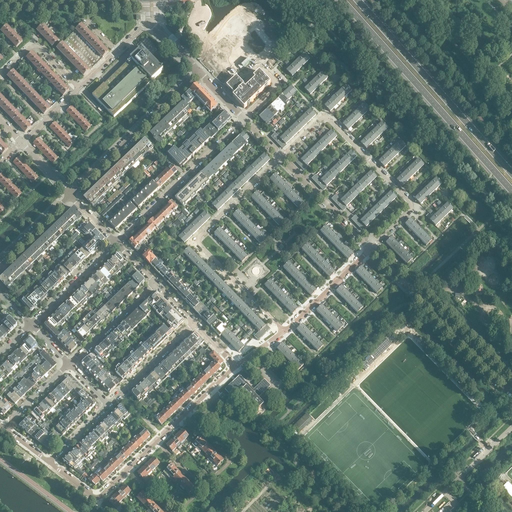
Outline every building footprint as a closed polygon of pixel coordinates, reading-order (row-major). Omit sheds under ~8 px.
[(209,54),(204,59),(228,85),(235,78),(235,77),(235,76),(232,72),(231,73),(219,61),(220,59),(216,56),(236,37),(235,35),(249,22),(263,38),(252,48),(265,63),(288,41),(274,26),(270,29),(252,10),(248,14),(245,10),(218,35),(220,37),(206,50),(209,54)] [(81,36),(87,30),(85,28),(84,27),(83,26),(82,24),(76,30),(81,36)] [(42,36),(48,30),(43,25),(40,28),(37,31),(38,32),(39,33),(42,36)] [(6,36),(12,31),(7,26),(4,28),(1,31),(3,34),(4,35),(6,36)] [(47,41),(53,35),(48,30),(42,36),(44,38),(45,39),(45,40),(47,41)] [(92,47),(86,41),(81,36),(76,30),(67,39),(63,43),(68,48),(73,54),(79,60),(84,65),(89,71),(96,64),(100,60),(102,58),(97,53),(92,47)] [(86,41),(92,36),(91,34),(90,33),(87,30),(81,36),(86,41)] [(11,42),(17,36),(12,31),(6,36),(7,38),(9,41),(11,42)] [(52,47),(58,41),(53,35),(47,41),(48,42),(49,43),(49,44),(52,47)] [(21,43),(22,42),(17,36),(11,42),(12,43),(14,45),(16,48),(21,43)] [(92,47),(98,41),(95,38),(94,38),(94,37),(92,36),(86,41),(92,47)] [(97,53),(103,47),(102,45),(101,44),(100,44),(98,41),(92,47),(97,53)] [(62,54),(68,48),(63,43),(57,49),(58,50),(59,51),(60,52),(62,54)] [(102,58),(108,52),(106,49),(105,49),(104,48),(103,47),(97,53),(102,58)] [(67,60),(73,54),(68,48),(62,54),(64,57),(65,58),(66,59),(67,60)] [(119,113),(158,75),(163,70),(157,64),(154,61),(152,59),(151,58),(146,53),(142,48),(139,50),(137,52),(133,57),(125,64),(109,79),(108,81),(106,82),(105,83),(104,84),(92,96),(94,97),(101,105),(103,107),(105,108),(114,118),(119,113)] [(31,63),(37,57),(35,55),(34,54),(32,52),(26,58),(31,63)] [(73,65),(79,60),(73,54),(67,60),(69,62),(70,63),(73,65)] [(310,59),(307,56),(306,56),(304,54),(300,58),(305,64),(310,59)] [(36,69),(43,63),(41,61),(40,61),(39,59),(37,57),(31,63),(36,69)] [(305,64),(300,58),(295,62),(301,68),(305,64)] [(78,71),(84,65),(79,60),(73,65),(75,68),(76,69),(77,70),(78,71)] [(301,68),(295,62),(291,67),(296,72),(301,68)] [(42,74),(48,68),(47,67),(46,66),(44,64),(43,63),(36,69),(42,74)] [(83,76),(89,71),(84,65),(78,71),(79,72),(80,73),(81,74),(83,76)] [(296,72),(291,67),(286,71),(289,73),(288,73),(289,73),(289,74),(292,77),(296,72)] [(47,79),(53,74),(52,72),(51,71),(50,70),(49,69),(48,68),(42,74),(47,79)] [(12,81),(18,75),(13,71),(7,76),(8,78),(9,79),(12,81)] [(244,109),(270,83),(259,72),(253,78),(255,79),(246,88),(237,78),(237,77),(237,76),(236,76),(235,76),(235,77),(235,78),(228,85),(226,86),(227,87),(227,88),(226,89),(227,91),(230,94),(231,94),(233,97),(234,98),(236,100),(244,109)] [(328,78),(325,75),(324,74),(322,72),(318,77),(323,82),(328,78)] [(52,85),(58,79),(57,78),(56,77),(55,75),(54,75),(53,74),(47,79),(52,85)] [(17,87),(23,81),(18,75),(12,81),(14,84),(16,86),(17,87)] [(323,82),(318,77),(313,81),(319,86),(323,82)] [(58,90),(64,85),(62,83),(62,82),(60,81),(60,80),(58,79),(52,85),(58,90)] [(23,92),(29,87),(23,81),(17,87),(18,88),(20,90),(23,92)] [(319,86),(313,81),(309,85),(315,91),(319,86)] [(216,103),(198,84),(197,84),(197,85),(197,84),(185,95),(182,99),(181,99),(182,100),(187,106),(196,97),(211,113),(211,112),(216,107),(217,106),(215,104),(215,103),(216,103)] [(63,96),(69,90),(68,89),(66,87),(65,86),(64,85),(58,90),(63,96)] [(315,91),(309,85),(305,89),(307,92),(306,92),(307,92),(310,95),(315,91)] [(352,91),(349,88),(348,87),(346,85),(342,89),(348,94),(352,91)] [(297,92),(295,90),(294,89),(291,86),(287,91),(292,97),(297,92)] [(28,98),(34,92),(29,87),(23,92),(25,95),(26,96),(28,98)] [(236,100),(234,98),(233,97),(231,94),(230,94),(227,91),(226,89),(227,88),(227,87),(225,89),(235,100),(236,100)] [(348,94),(342,89),(339,92),(344,98),(348,94)] [(292,97),(287,91),(282,95),(288,101),(292,97)] [(33,103),(39,97),(34,92),(28,98),(29,99),(30,101),(33,103)] [(344,98),(339,92),(335,96),(341,101),(344,98)] [(283,108),(289,102),(288,101),(282,95),(274,103),(283,111),(284,110),(283,108)] [(341,101),(335,96),(332,99),(337,105),(341,101)] [(38,109),(45,103),(39,97),(33,103),(36,106),(37,107),(38,109)] [(4,111),(10,105),(4,99),(0,103),(0,107),(1,108),(4,111)] [(337,105),(332,99),(328,103),(334,108),(337,105)] [(187,112),(190,108),(187,106),(182,100),(181,100),(180,100),(179,101),(179,102),(181,105),(180,106),(179,106),(179,107),(178,107),(177,108),(178,108),(177,109),(176,109),(174,111),(174,112),(181,119),(187,113),(187,112)] [(44,114),(50,109),(45,103),(38,109),(40,110),(41,112),(44,114)] [(283,111),(274,103),(267,110),(274,117),(280,111),(281,113),(283,111)] [(334,108),(328,103),(324,106),(327,108),(326,108),(327,109),(330,112),(334,108)] [(370,109),(367,107),(367,106),(366,106),(364,104),(360,107),(366,113),(370,109)] [(9,116),(15,110),(10,105),(4,111),(6,113),(7,115),(9,116)] [(70,115),(75,110),(72,106),(66,112),(67,113),(70,115)] [(366,113),(360,107),(357,111),(362,116),(366,113)] [(316,115),(311,109),(310,109),(306,114),(312,119),(316,115)] [(14,122),(20,116),(15,110),(9,116),(10,117),(11,119),(14,122)] [(73,119),(78,113),(75,110),(70,115),(70,116),(73,119)] [(274,117),(267,110),(259,118),(267,126),(269,124),(271,122),(270,121),(274,117)] [(231,119),(224,111),(219,115),(227,123),(231,119)] [(362,116),(357,111),(353,114),(359,120),(362,116)] [(171,129),(181,119),(174,112),(173,112),(171,114),(170,116),(170,115),(169,116),(168,117),(167,117),(168,118),(166,119),(164,121),(171,129)] [(76,122),(82,117),(78,113),(73,119),(76,122)] [(312,119),(306,114),(302,118),(307,124),(312,119)] [(359,120),(353,114),(350,118),(355,123),(359,120)] [(227,123),(219,115),(215,120),(223,127),(227,123)] [(19,127),(26,121),(20,116),(14,122),(17,124),(18,126),(19,127)] [(79,125),(85,120),(82,117),(76,122),(77,123),(79,125)] [(307,124),(302,118),(297,122),(303,128),(307,124)] [(355,123),(350,118),(346,121),(352,127),(355,123)] [(82,128),(88,123),(85,120),(79,125),(80,126),(82,128)] [(223,127),(215,120),(211,124),(218,132),(223,127)] [(25,133),(31,127),(26,121),(19,127),(21,129),(25,133)] [(161,138),(171,129),(164,121),(164,122),(163,122),(161,123),(161,124),(160,125),(159,125),(158,126),(158,127),(157,127),(158,128),(156,129),(154,130),(154,131),(161,139),(161,138)] [(352,127),(346,121),(342,125),(345,127),(344,127),(345,128),(348,130),(352,127)] [(53,131),(59,126),(55,122),(50,128),(50,129),(53,131)] [(303,128),(297,122),(293,126),(299,132),(303,128)] [(388,128),(385,125),(384,124),(382,122),(379,126),(384,132),(388,128)] [(91,127),(91,126),(88,123),(82,128),(83,129),(86,132),(91,127)] [(218,132),(211,124),(206,128),(214,136),(218,132)] [(56,134),(62,129),(59,126),(53,131),(54,132),(56,134)] [(299,132),(293,126),(289,131),(294,136),(299,132)] [(384,132),(379,126),(375,129),(380,135),(384,132)] [(214,136),(206,128),(202,132),(210,140),(214,136)] [(59,138),(65,133),(62,129),(56,134),(57,135),(59,138)] [(380,135),(375,129),(371,133),(377,138),(380,135)] [(202,147),(204,145),(205,145),(205,144),(207,142),(208,142),(209,140),(210,140),(202,132),(201,130),(188,143),(187,142),(183,146),(183,147),(178,152),(173,147),(167,153),(169,155),(181,167),(181,168),(181,167),(184,164),(185,164),(185,163),(189,160),(189,159),(192,157),(192,156),(193,157),(194,156),(195,154),(196,153),(197,152),(198,151),(199,150),(201,148),(202,147)] [(161,139),(154,131),(154,132),(153,132),(151,133),(151,134),(154,137),(154,138),(153,138),(154,138),(158,142),(161,144),(164,142),(161,138),(161,139)] [(294,136),(289,131),(284,135),(290,140),(294,136)] [(337,136),(334,134),(334,133),(331,131),(327,135),(333,141),(337,136)] [(63,141),(68,136),(65,133),(59,138),(60,138),(63,141)] [(249,138),(247,136),(246,135),(243,133),(240,136),(245,142),(249,138)] [(377,138),(371,133),(368,136),(373,142),(377,138)] [(285,145),(280,139),(275,134),(272,137),(283,149),(286,145),(285,145)] [(290,140),(284,135),(280,139),(285,145),(286,145),(290,140)] [(333,141),(327,135),(323,139),(328,145),(333,141)] [(66,144),(71,139),(68,136),(63,141),(63,142),(66,144)] [(248,145),(245,142),(240,136),(232,144),(232,143),(232,144),(239,151),(245,145),(246,146),(248,145)] [(373,142),(368,136),(364,140),(370,145),(373,142)] [(36,147),(42,142),(39,138),(33,144),(34,144),(36,147)] [(74,143),(74,142),(71,139),(66,144),(66,145),(69,148),(74,143)] [(328,145),(323,139),(318,144),(324,149),(328,145)] [(151,150),(153,147),(151,145),(149,143),(148,143),(145,140),(144,140),(142,142),(142,143),(141,143),(140,144),(139,145),(138,147),(137,147),(136,148),(136,149),(135,149),(142,156),(150,149),(151,150)] [(370,145),(364,140),(361,143),(363,145),(363,146),(366,149),(370,145)] [(406,147),(403,144),(402,143),(400,141),(397,144),(402,150),(406,147)] [(40,150),(45,145),(42,142),(36,147),(37,148),(40,150)] [(0,152),(2,155),(8,149),(7,147),(4,145),(4,144),(3,143),(0,145),(0,152)] [(233,157),(239,151),(232,144),(224,151),(232,159),(234,158),(233,157)] [(324,149),(318,144),(314,148),(320,153),(324,149)] [(402,150),(397,144),(393,148),(398,154),(402,150)] [(43,154),(48,149),(45,145),(40,150),(40,151),(43,154)] [(320,153),(314,148),(310,152),(315,158),(320,153)] [(398,154),(393,148),(389,151),(395,157),(398,154)] [(46,157),(52,152),(48,149),(43,154),(44,154),(46,157)] [(132,166),(142,156),(135,149),(135,150),(134,149),(133,151),(133,152),(131,153),(130,154),(129,154),(129,155),(128,156),(127,156),(125,158),(126,159),(125,159),(132,166)] [(232,159),(224,151),(217,158),(224,166),(230,160),(231,161),(232,159)] [(357,157),(354,154),(353,153),(351,151),(347,155),(352,161),(357,157)] [(395,157),(389,151),(386,155),(391,160),(395,157)] [(49,160),(55,155),(52,152),(46,157),(47,158),(49,160)] [(315,158),(310,152),(305,156),(311,162),(315,158)] [(270,160),(267,157),(267,156),(264,154),(260,159),(265,164),(270,160)] [(52,164),(58,159),(58,158),(57,158),(55,155),(49,160),(50,161),(52,164)] [(306,166),(301,161),(296,155),(292,159),(304,170),(307,167),(306,166)] [(352,161),(347,155),(342,160),(348,165),(352,161)] [(391,160),(386,155),(382,158),(388,164),(391,160)] [(311,162),(305,156),(301,161),(306,166),(311,162)] [(17,166),(22,161),(19,157),(13,163),(14,164),(17,166)] [(217,171),(224,166),(217,158),(209,166),(217,174),(219,173),(217,171)] [(388,164),(382,158),(379,162),(381,164),(381,165),(384,168),(388,164)] [(122,176),(132,166),(125,159),(124,159),(123,161),(121,163),(121,162),(121,163),(120,163),(119,164),(119,165),(118,166),(117,166),(115,168),(122,176)] [(265,164),(260,159),(256,163),(261,168),(265,164)] [(424,165),(421,162),(420,161),(420,162),(418,159),(415,163),(420,169),(424,165)] [(348,165),(342,160),(338,164),(344,170),(348,165)] [(20,170),(25,164),(22,161),(17,166),(17,167),(20,170)] [(177,171),(169,163),(166,166),(168,168),(174,175),(177,171)] [(261,168),(256,163),(251,167),(257,173),(261,168)] [(420,169),(415,163),(411,166),(417,172),(420,169)] [(23,173),(28,168),(25,164),(20,170),(23,173)] [(344,170),(338,164),(334,168),(339,174),(344,170)] [(217,174),(209,166),(201,173),(208,180),(214,174),(216,176),(217,174)] [(417,172),(411,166),(407,170),(413,176),(417,172)] [(257,173),(251,167),(247,171),(252,177),(257,173)] [(26,176),(32,171),(28,168),(23,173),(24,174),(26,176)] [(112,186),(122,176),(115,168),(115,169),(114,169),(112,170),(113,171),(111,172),(110,172),(110,173),(109,174),(109,175),(108,176),(107,176),(105,177),(105,178),(112,186)] [(174,175),(168,168),(164,172),(170,178),(174,175)] [(339,174),(334,168),(329,172),(335,178),(339,174)] [(413,176),(407,170),(404,173),(409,179),(413,176)] [(29,180),(35,174),(32,171),(26,176),(27,177),(29,180)] [(252,177),(247,171),(243,176),(248,181),(252,177)] [(377,177),(375,175),(374,174),(373,173),(371,171),(367,176),(372,181),(377,177)] [(170,178),(164,172),(161,175),(167,181),(170,178)] [(335,178),(329,172),(325,177),(331,182),(335,178)] [(196,178),(190,183),(198,192),(209,181),(208,180),(201,173),(198,176),(197,175),(195,177),(196,178)] [(409,179),(404,173),(400,177),(406,183),(409,179)] [(32,183),(38,178),(35,174),(29,180),(30,180),(32,183)] [(273,183),(279,178),(275,174),(273,176),(272,177),(273,177),(270,179),(273,183)] [(167,181),(161,175),(157,179),(163,185),(167,181)] [(248,181),(243,176),(238,180),(244,185),(248,181)] [(326,187),(321,181),(315,176),(312,179),(323,190),(327,187),(326,187)] [(372,181),(367,176),(362,180),(368,186),(372,181)] [(3,186),(9,180),(6,177),(0,182),(1,183),(3,186)] [(331,182),(325,177),(321,181),(326,187),(331,182)] [(406,183),(400,177),(397,180),(399,183),(402,186),(406,183)] [(102,195),(112,186),(105,178),(105,179),(104,179),(102,180),(102,181),(101,182),(100,182),(100,183),(99,184),(98,184),(99,184),(98,186),(97,186),(95,187),(95,188),(102,195)] [(277,187),(282,181),(279,178),(273,183),(277,187)] [(442,184),(439,181),(439,180),(438,180),(436,178),(433,182),(438,187),(442,184)] [(163,185),(157,179),(153,182),(159,188),(163,185)] [(6,189),(12,184),(9,180),(3,186),(4,186),(6,189)] [(159,188),(153,182),(151,180),(147,184),(155,192),(159,188)] [(244,185),(238,180),(234,184),(239,190),(244,185)] [(368,186),(362,180),(358,184),(363,190),(368,186)] [(280,190),(286,185),(282,181),(277,187),(280,190)] [(438,187),(433,182),(429,185),(435,191),(438,187)] [(189,185),(188,186),(196,194),(197,193),(198,192),(190,183),(189,185)] [(10,192),(15,187),(12,184),(6,189),(7,190),(10,192)] [(155,192),(147,184),(143,188),(151,196),(155,192)] [(239,190),(234,184),(230,188),(235,194),(239,190)] [(363,190),(358,184),(353,188),(359,194),(363,190)] [(188,202),(196,194),(188,186),(187,185),(184,187),(185,188),(180,194),(188,202)] [(284,194),(289,188),(286,185),(280,190),(284,194)] [(435,191),(429,185),(426,189),(431,194),(435,191)] [(13,196),(18,190),(15,187),(10,192),(10,193),(13,196)] [(97,200),(102,195),(95,188),(94,188),(92,190),(92,191),(91,191),(91,192),(91,191),(88,193),(88,194),(89,194),(88,195),(87,195),(85,197),(85,198),(86,199),(93,206),(95,204),(98,201),(97,200)] [(151,196),(143,188),(139,192),(147,200),(151,196)] [(235,194),(230,188),(225,193),(231,198),(235,194)] [(287,197),(293,192),(289,188),(284,194),(287,197)] [(359,194),(353,188),(349,193),(355,198),(359,194)] [(431,194),(426,189),(422,192),(427,198),(431,194)] [(16,199),(21,194),(21,193),(18,190),(13,196),(16,199)] [(147,200),(139,192),(135,196),(142,204),(147,200)] [(255,201),(260,196),(257,192),(255,194),(254,195),(251,198),(255,201)] [(291,201),(296,196),(293,192),(287,197),(291,201)] [(396,197),(394,195),(394,194),(393,194),(391,192),(387,196),(392,202),(396,197)] [(427,198),(422,192),(418,195),(424,201),(427,198)] [(231,198),(225,193),(221,197),(226,202),(231,198)] [(355,198),(349,193),(345,197),(350,203),(355,198)] [(188,202),(180,194),(175,198),(178,202),(177,203),(176,202),(174,203),(177,207),(180,204),(183,207),(188,202)] [(424,201),(418,195),(415,199),(417,201),(417,202),(420,205),(424,201)] [(142,204),(135,196),(130,200),(133,203),(132,203),(131,204),(135,209),(136,208),(137,207),(138,208),(142,204)] [(258,205),(264,199),(260,196),(255,201),(258,205)] [(294,204),(300,199),(296,196),(291,201),(294,204)] [(346,208),(346,207),(340,201),(335,196),(332,199),(343,211),(346,208)] [(392,202),(387,196),(382,200),(388,206),(392,202)] [(226,202),(221,197),(216,201),(222,207),(226,202)] [(350,203),(345,197),(340,201),(346,207),(350,203)] [(262,208),(267,203),(264,199),(258,205),(262,208)] [(301,205),(303,203),(300,199),(294,204),(298,208),(300,205),(301,206),(301,205)] [(388,206),(382,200),(378,205),(383,210),(388,206)] [(178,208),(177,207),(174,203),(172,201),(167,206),(175,213),(177,212),(175,210),(178,208)] [(222,207),(216,201),(212,205),(214,207),(214,208),(215,208),(217,211),(222,207)] [(135,209),(131,204),(129,202),(125,206),(132,214),(137,210),(135,209)] [(265,212),(271,206),(267,203),(262,208),(265,212)] [(453,209),(450,206),(450,205),(448,203),(443,208),(449,213),(453,209)] [(383,210),(378,205),(373,209),(379,214),(383,210)] [(132,214),(125,206),(120,210),(128,218),(132,214)] [(175,213),(167,206),(163,210),(169,216),(172,213),(173,215),(175,213)] [(269,215),(274,210),(271,206),(265,212),(269,215)] [(77,222),(82,217),(79,214),(75,210),(75,209),(74,208),(74,209),(73,208),(71,210),(70,211),(69,212),(70,212),(68,214),(67,215),(66,216),(64,217),(64,218),(71,225),(76,221),(77,222)] [(449,213),(443,208),(439,212),(444,218),(449,213)] [(379,214),(373,209),(369,213),(374,219),(379,214)] [(128,218),(120,210),(116,214),(124,222),(128,218)] [(169,216),(163,210),(159,214),(166,222),(168,220),(167,219),(169,216)] [(236,219),(242,214),(238,210),(236,212),(235,213),(233,216),(236,219)] [(272,219),(278,214),(274,210),(269,215),(272,219)] [(210,218),(208,215),(207,214),(205,212),(200,216),(206,222),(210,218)] [(444,218),(439,212),(434,216),(440,222),(444,218)] [(374,219),(369,213),(365,217),(370,223),(374,219)] [(124,222),(116,214),(112,218),(120,226),(124,222)] [(166,222),(159,214),(155,218),(161,224),(163,222),(165,223),(166,222)] [(240,223),(245,217),(242,214),(236,219),(240,223)] [(276,223),(281,217),(278,214),(272,219),(276,223)] [(206,222),(200,216),(196,221),(202,226),(206,222)] [(366,227),(370,223),(365,217),(360,222),(355,216),(352,220),(363,231),(366,228),(366,227)] [(440,222),(434,216),(430,220),(432,223),(433,223),(435,226),(440,222)] [(243,226),(249,221),(245,217),(240,223),(243,226)] [(283,223),(285,221),(281,217),(276,223),(279,226),(282,223),(282,224),(283,223)] [(61,235),(71,225),(64,218),(63,219),(63,218),(61,220),(61,221),(60,222),(59,221),(59,222),(58,222),(57,223),(57,224),(58,224),(56,225),(55,225),(54,227),(54,228),(53,228),(61,235)] [(120,226),(112,218),(108,222),(116,230),(120,226)] [(161,224),(155,218),(150,222),(158,230),(159,228),(158,227),(161,224)] [(409,228),(414,222),(411,219),(409,221),(408,221),(408,222),(405,224),(409,228)] [(79,234),(82,232),(90,225),(87,222),(85,220),(75,230),(79,234)] [(202,226),(196,221),(192,225),(197,231),(202,226)] [(247,230),(252,225),(249,221),(243,226),(247,230)] [(158,230),(150,222),(146,226),(152,233),(155,230),(156,232),(158,230)] [(412,232),(418,226),(414,222),(409,228),(412,232)] [(96,231),(90,225),(82,232),(86,235),(89,235),(92,233),(92,234),(96,231)] [(197,231),(192,225),(187,229),(193,235),(197,231)] [(250,234),(256,228),(252,225),(247,230),(250,234)] [(152,233),(146,226),(142,231),(149,238),(151,237),(149,235),(152,233)] [(324,235),(329,230),(326,226),(324,228),(323,229),(320,231),(324,235)] [(416,235),(421,230),(418,226),(412,232),(416,235)] [(51,245),(61,235),(53,228),(51,230),(50,232),(49,231),(48,232),(47,233),(48,234),(46,235),(45,235),(44,236),(44,237),(43,237),(51,245)] [(218,237),(223,232),(220,228),(218,230),(217,230),(217,231),(214,234),(218,237)] [(254,237),(259,232),(256,228),(250,234),(254,237)] [(193,235),(187,229),(183,233),(189,239),(193,235)] [(327,239),(333,233),(329,230),(324,235),(327,239)] [(419,239),(425,233),(421,230),(416,235),(419,239)] [(104,239),(96,231),(92,234),(92,233),(89,235),(93,239),(96,242),(95,242),(99,246),(100,245),(102,244),(104,242),(104,241),(104,240),(104,239)] [(149,238),(142,231),(137,235),(143,241),(146,238),(147,240),(149,238)] [(221,241),(227,235),(223,232),(218,237),(221,241)] [(257,241),(263,235),(259,232),(254,237),(257,241)] [(189,239),(183,233),(179,238),(181,240),(181,241),(184,243),(189,239)] [(331,242),(336,237),(333,233),(327,239),(331,242)] [(423,242),(428,237),(425,233),(419,239),(423,242)] [(143,241),(137,235),(133,239),(140,247),(142,245),(141,243),(143,241)] [(225,245),(230,239),(227,235),(221,241),(225,245)] [(264,241),(266,239),(263,235),(257,241),(261,244),(263,242),(264,242),(264,241)] [(40,255),(51,245),(43,237),(43,238),(42,238),(41,239),(41,240),(40,241),(39,241),(38,242),(37,243),(37,244),(36,245),(35,245),(34,246),(34,247),(33,247),(40,255)] [(334,246),(340,240),(336,237),(331,242),(334,246)] [(430,242),(432,240),(428,237),(423,242),(426,246),(429,243),(430,243),(430,242)] [(389,247),(395,241),(391,238),(389,240),(388,240),(388,241),(386,243),(389,247)] [(99,246),(95,242),(96,242),(93,239),(88,243),(95,251),(99,246)] [(140,247),(133,239),(129,243),(137,251),(139,249),(139,248),(140,247)] [(228,248),(234,243),(230,239),(225,245),(228,248)] [(338,249),(343,244),(340,240),(334,246),(338,249)] [(393,250),(399,245),(395,241),(389,247),(393,250)] [(95,251),(88,243),(83,248),(90,255),(95,251)] [(232,252),(237,246),(234,243),(228,248),(232,252)] [(305,253),(311,248),(307,244),(305,246),(304,247),(302,249),(305,253)] [(341,253),(347,247),(343,244),(338,249),(341,253)] [(396,254),(402,248),(399,245),(393,250),(396,254)] [(235,255),(241,250),(237,246),(232,252),(235,255)] [(30,264),(40,255),(33,247),(33,248),(32,248),(31,249),(31,250),(30,251),(29,251),(28,252),(27,253),(26,255),(25,254),(24,256),(24,257),(23,257),(30,264)] [(188,257),(193,252),(189,247),(186,250),(185,251),(183,253),(188,257)] [(345,256),(350,251),(347,247),(341,253),(345,256)] [(90,255),(83,248),(79,252),(86,259),(90,255)] [(309,257),(314,251),(311,248),(305,253),(309,257)] [(400,257),(405,252),(402,248),(396,254),(400,257)] [(86,259),(79,252),(76,249),(72,253),(82,263),(83,261),(86,259)] [(146,261),(154,253),(152,252),(151,253),(148,250),(142,256),(146,261)] [(238,259),(244,253),(241,250),(235,255),(238,259)] [(312,260),(318,255),(314,251),(309,257),(312,260)] [(352,257),(354,255),(350,251),(345,256),(348,260),(351,257),(352,257)] [(192,262),(198,256),(193,252),(188,257),(192,262)] [(403,261),(409,255),(405,252),(400,257),(403,261)] [(82,263),(72,253),(69,257),(78,267),(80,264),(82,263)] [(150,265),(157,259),(154,256),(155,255),(154,253),(146,261),(150,265)] [(246,259),(248,257),(244,253),(238,259),(242,262),(245,260),(245,259),(246,259)] [(128,264),(118,254),(117,254),(114,257),(123,267),(124,267),(128,264)] [(316,264),(321,258),(318,255),(312,260),(316,264)] [(410,262),(413,259),(409,255),(403,261),(407,264),(409,262),(409,263),(410,262)] [(196,266),(202,261),(198,256),(192,262),(196,266)] [(20,274),(30,264),(23,257),(22,257),(21,259),(21,260),(20,261),(19,260),(19,261),(18,261),(17,262),(17,263),(16,264),(15,264),(14,266),(13,266),(20,274)] [(78,267),(69,257),(65,261),(74,270),(76,269),(78,267)] [(123,267),(114,257),(110,261),(119,270),(123,267)] [(319,267),(325,262),(321,258),(316,264),(319,267)] [(165,268),(162,265),(163,264),(160,261),(159,262),(157,259),(150,265),(159,274),(165,268)] [(74,270),(65,261),(61,264),(63,266),(70,274),(74,270)] [(119,270),(110,261),(106,264),(116,274),(119,270)] [(200,270),(206,265),(202,261),(196,266),(200,270)] [(287,271),(292,266),(289,262),(287,264),(286,265),(283,267),(287,271)] [(323,271),(328,265),(325,262),(319,267),(323,271)] [(116,274),(106,264),(102,268),(112,278),(116,274)] [(205,275),(210,269),(206,265),(200,270),(205,275)] [(326,274),(332,269),(328,265),(323,271),(326,274)] [(10,284),(20,274),(13,266),(13,267),(12,267),(11,268),(11,269),(9,271),(9,270),(8,271),(7,272),(7,273),(6,274),(5,274),(4,275),(4,276),(3,276),(10,284)] [(70,274),(63,266),(61,268),(58,266),(57,267),(67,278),(70,274)] [(290,275),(296,269),(292,266),(287,271),(290,275)] [(67,278),(57,267),(55,269),(58,271),(55,273),(63,281),(67,278)] [(359,276),(365,270),(361,267),(359,269),(358,269),(359,269),(356,272),(359,276)] [(112,278),(102,268),(99,272),(108,281),(112,278)] [(137,273),(132,268),(126,273),(129,277),(131,277),(132,278),(137,273)] [(174,277),(171,274),(172,273),(169,270),(168,271),(165,268),(159,274),(168,283),(174,277)] [(209,279),(215,274),(210,269),(205,275),(209,279)] [(294,278),(299,273),(296,269),(290,275),(294,278)] [(333,275),(335,273),(332,269),(326,274),(330,278),(332,275),(333,275)] [(363,280),(368,274),(365,270),(359,276),(363,280)] [(108,281),(99,272),(95,276),(104,285),(108,281)] [(63,281),(55,273),(53,275),(51,273),(50,274),(60,285),(63,281)] [(144,280),(137,273),(132,278),(134,280),(140,286),(144,282),(144,280)] [(297,282),(303,276),(299,273),(294,278),(297,282)] [(60,285),(50,274),(48,276),(50,278),(48,280),(56,288),(60,285)] [(213,284),(219,278),(215,274),(209,279),(213,284)] [(366,283),(372,278),(368,274),(363,280),(366,283)] [(10,284),(3,276),(3,277),(3,276),(0,278),(1,279),(0,280),(0,279),(0,280),(4,284),(5,285),(9,290),(10,290),(13,287),(10,284)] [(104,285),(95,276),(91,279),(100,289),(104,285)] [(301,285),(306,280),(303,276),(297,282),(301,285)] [(183,286),(180,283),(181,282),(178,279),(177,280),(174,277),(168,283),(176,292),(183,286)] [(217,288),(223,282),(219,278),(213,284),(217,288)] [(370,287),(375,281),(372,278),(366,283),(370,287)] [(100,289),(91,279),(87,283),(96,293),(100,289)] [(56,288),(48,280),(46,282),(44,280),(42,281),(52,292),(53,291),(56,288)] [(140,286),(134,280),(131,282),(130,282),(129,284),(135,291),(140,286)] [(268,289),(274,284),(270,280),(268,282),(267,283),(265,286),(268,289)] [(304,289),(310,283),(306,280),(301,285),(304,289)] [(52,292),(42,281),(41,283),(43,285),(41,287),(49,295),(52,292)] [(373,290),(379,285),(375,281),(370,287),(373,290)] [(222,292),(227,287),(223,282),(217,288),(222,292)] [(96,293),(87,283),(83,287),(93,296),(96,293)] [(307,292),(313,287),(310,283),(304,289),(307,292)] [(135,291),(129,284),(124,288),(130,295),(135,291)] [(272,293),(277,287),(274,284),(268,289),(272,293)] [(380,290),(382,288),(379,285),(373,290),(377,294),(380,291),(380,290)] [(191,295),(188,292),(189,291),(186,288),(185,289),(183,286),(176,292),(185,301),(191,295)] [(342,286),(340,288),(339,288),(339,289),(336,291),(340,295),(345,290),(342,286)] [(49,295),(41,287),(39,289),(37,287),(35,288),(45,299),(45,298),(49,295)] [(93,296),(83,287),(79,290),(87,298),(89,300),(93,296)] [(226,297),(232,291),(227,287),(222,292),(226,297)] [(275,296),(281,291),(277,287),(272,293),(275,296)] [(315,293),(317,291),(313,287),(307,292),(311,296),(314,293),(315,293)] [(45,299),(35,288),(34,290),(36,292),(34,294),(42,302),(45,299)] [(130,295),(124,288),(119,293),(126,300),(130,295)] [(87,298),(79,290),(76,294),(85,304),(87,302),(85,300),(87,298)] [(343,299),(349,293),(345,290),(340,295),(343,299)] [(230,301),(236,295),(232,291),(226,297),(230,301)] [(278,300),(284,294),(281,291),(275,296),(278,300)] [(150,305),(150,304),(159,296),(155,292),(146,301),(148,303),(150,305)] [(108,293),(105,296),(110,301),(113,298),(108,293)] [(126,300),(119,293),(115,298),(121,304),(126,300)] [(347,302),(352,297),(349,293),(343,299),(347,302)] [(42,302),(34,294),(32,296),(29,294),(28,295),(38,305),(42,302)] [(85,304),(76,294),(72,297),(79,305),(81,303),(84,305),(85,304)] [(282,303),(288,298),(284,294),(278,300),(282,303)] [(38,305),(28,295),(26,297),(29,299),(27,301),(34,309),(38,305)] [(200,304),(197,301),(198,300),(195,297),(194,298),(191,295),(185,301),(194,310),(200,304)] [(234,305),(240,300),(236,295),(230,301),(234,305)] [(153,308),(162,299),(159,296),(150,304),(153,308)] [(79,305),(72,297),(68,301),(78,311),(79,309),(77,307),(79,305)] [(350,306),(356,300),(352,297),(347,302),(350,306)] [(121,304),(115,298),(110,302),(116,309),(121,304)] [(285,307),(291,301),(288,298),(282,303),(285,307)] [(34,309),(27,301),(25,299),(21,302),(30,312),(32,312),(34,309)] [(157,312),(166,303),(162,299),(153,308),(157,312)] [(239,310),(244,304),(240,300),(234,305),(239,310)] [(353,309),(359,304),(356,300),(350,306),(353,309)] [(78,311),(68,301),(65,304),(72,312),(74,310),(76,312),(78,311)] [(150,312),(146,308),(145,306),(148,303),(146,301),(139,308),(146,316),(148,317),(146,315),(150,312)] [(289,310),(295,305),(291,301),(285,307),(289,310)] [(116,309),(110,302),(105,307),(112,313),(116,309)] [(160,316),(169,307),(166,303),(157,312),(160,316)] [(72,312),(65,304),(61,308),(71,318),(72,316),(70,314),(72,312)] [(208,313),(206,310),(207,309),(204,306),(203,307),(200,304),(194,310),(202,319),(208,313)] [(243,314),(248,308),(244,304),(239,310),(243,314)] [(361,310),(363,308),(359,304),(353,309),(357,313),(360,310),(361,310)] [(292,314),(298,309),(295,305),(289,310),(292,314)] [(320,314),(326,309),(322,305),(320,307),(319,308),(316,311),(320,314)] [(112,313),(105,307),(100,311),(107,318),(112,313)] [(164,319),(173,310),(169,307),(160,316),(164,319)] [(71,318),(61,308),(58,311),(65,319),(67,317),(69,319),(71,318)] [(146,316),(139,308),(131,315),(139,323),(141,320),(142,321),(143,320),(145,318),(144,318),(146,316)] [(247,318),(253,313),(248,308),(243,314),(247,318)] [(323,318),(329,312),(326,309),(320,314),(323,318)] [(0,314),(1,316),(6,320),(7,319),(10,316),(8,314),(7,313),(6,313),(4,310),(1,313),(0,313),(0,314)] [(170,320),(177,314),(173,310),(164,319),(168,323),(170,320)] [(65,319),(58,311),(54,315),(64,325),(65,323),(63,321),(65,319)] [(107,318),(100,311),(96,316),(100,320),(102,322),(107,318)] [(327,321),(332,316),(329,312),(323,318),(327,321)] [(100,320),(96,316),(93,313),(89,316),(99,326),(102,322),(100,320)] [(217,322),(214,319),(215,318),(212,315),(211,316),(208,313),(202,319),(211,328),(217,322)] [(254,320),(257,317),(253,313),(247,318),(251,323),(254,320)] [(171,326),(178,320),(180,318),(177,314),(170,320),(168,323),(171,326)] [(64,325),(54,315),(51,318),(58,326),(60,324),(62,326),(64,325)] [(139,323),(131,315),(124,322),(131,330),(133,328),(134,329),(137,326),(136,325),(139,323)] [(17,324),(10,316),(7,319),(6,320),(7,322),(14,329),(15,328),(17,326),(17,324)] [(99,326),(89,316),(85,320),(95,330),(99,326)] [(330,325),(336,319),(332,316),(327,321),(330,325)] [(255,327),(261,322),(257,317),(254,320),(251,323),(255,327)] [(58,326),(51,318),(47,322),(56,332),(58,330),(56,328),(58,326)] [(177,328),(184,321),(180,318),(178,320),(171,326),(171,327),(172,328),(174,330),(176,329),(177,328)] [(334,329),(339,323),(336,319),(330,325),(334,329)] [(95,330),(85,320),(82,323),(91,333),(95,330)] [(14,329),(7,322),(5,324),(4,323),(3,324),(11,332),(14,329)] [(60,335),(56,332),(47,322),(44,325),(44,326),(54,337),(56,339),(60,335)] [(131,330),(124,322),(120,326),(129,336),(131,334),(129,332),(131,330)] [(215,332),(222,325),(221,323),(220,324),(217,322),(211,328),(215,332)] [(258,340),(269,329),(266,325),(266,326),(265,326),(261,322),(255,327),(260,332),(255,337),(258,340)] [(11,332),(3,324),(2,323),(0,324),(0,326),(0,327),(8,335),(11,332)] [(91,333),(82,323),(78,327),(88,337),(91,333)] [(341,329),(343,327),(343,326),(343,327),(339,323),(334,329),(337,332),(340,329),(340,330),(341,329)] [(300,334),(306,328),(302,324),(300,326),(299,327),(296,330),(297,330),(300,334)] [(221,335),(226,331),(223,328),(224,327),(222,325),(215,332),(220,337),(221,335)] [(129,336),(120,326),(116,330),(124,337),(126,335),(128,337),(129,336)] [(171,334),(174,330),(172,328),(169,331),(164,326),(160,330),(167,337),(169,336),(170,336),(171,334)] [(88,337),(78,327),(75,330),(77,333),(80,336),(84,340),(88,337)] [(304,337),(309,332),(306,328),(300,334),(304,337)] [(226,339),(231,334),(227,330),(227,329),(226,331),(221,335),(222,335),(226,339)] [(124,337),(116,330),(113,333),(122,343),(124,341),(122,339),(124,337)] [(167,337),(160,330),(157,332),(157,331),(155,333),(163,341),(167,337)] [(60,342),(69,333),(68,331),(66,333),(64,332),(60,335),(56,339),(60,342)] [(203,341),(194,332),(190,336),(199,345),(203,341)] [(307,341),(313,335),(309,332),(304,337),(307,341)] [(63,346),(71,339),(69,337),(71,335),(69,333),(60,342),(63,346)] [(122,343),(113,333),(109,337),(116,344),(118,342),(120,344),(122,343)] [(163,341),(155,333),(154,334),(155,335),(153,337),(160,345),(163,341)] [(230,344),(236,338),(231,334),(226,339),(230,344)] [(311,344),(316,339),(313,335),(307,341),(311,344)] [(71,353),(80,344),(81,343),(84,340),(80,336),(76,340),(67,350),(70,353),(71,353)] [(160,345),(153,337),(152,336),(149,339),(147,341),(148,342),(146,344),(153,351),(160,345)] [(199,345),(190,336),(189,336),(188,337),(188,338),(187,339),(196,349),(199,345)] [(116,344),(109,337),(105,340),(115,350),(116,348),(114,346),(116,344)] [(39,347),(33,340),(30,338),(27,341),(35,349),(36,348),(40,352),(42,350),(39,347)] [(234,348),(240,342),(236,338),(230,344),(234,348)] [(67,350),(76,340),(75,339),(73,341),(71,339),(63,346),(67,350)] [(196,349),(187,339),(183,343),(192,352),(196,349)] [(314,348),(320,342),(316,339),(311,344),(314,348)] [(382,354),(392,344),(391,344),(389,342),(388,341),(387,340),(386,339),(365,360),(365,361),(364,363),(363,362),(360,365),(365,370),(367,368),(368,367),(365,364),(367,362),(370,366),(371,364),(376,359),(382,354)] [(115,350),(105,340),(102,344),(109,351),(111,349),(113,351),(115,350)] [(35,349),(27,341),(25,343),(31,351),(34,349),(35,349)] [(242,349),(244,347),(240,342),(234,348),(238,352),(241,350),(242,349)] [(321,348),(323,346),(320,342),(314,348),(317,351),(318,351),(320,349),(321,349),(321,348)] [(31,351),(25,343),(22,346),(29,354),(30,353),(29,353),(31,351)] [(192,352),(183,343),(182,343),(181,344),(181,345),(179,347),(188,356),(192,352)] [(280,353),(286,347),(283,344),(283,343),(280,346),(280,345),(280,346),(277,349),(280,353)] [(109,351),(102,344),(98,347),(108,357),(109,355),(107,353),(109,351)] [(153,351),(146,344),(143,346),(141,344),(140,345),(149,355),(153,351)] [(149,355),(140,345),(138,347),(140,349),(138,351),(145,359),(149,355)] [(29,354),(22,346),(19,349),(26,356),(28,354),(28,355),(29,354)] [(108,357),(98,347),(94,351),(102,358),(104,356),(106,358),(108,357)] [(188,356),(179,347),(177,348),(176,349),(176,350),(175,350),(184,360),(188,356)] [(284,356),(290,351),(286,347),(280,353),(284,356)] [(26,356),(19,349),(16,352),(23,360),(24,359),(23,358),(26,356)] [(184,360),(175,350),(172,354),(181,363),(184,360)] [(44,351),(40,354),(40,355),(45,360),(46,362),(50,358),(44,351)] [(145,359),(138,351),(136,353),(134,351),(132,353),(141,362),(145,359)] [(287,360),(293,354),(290,351),(284,356),(287,360)] [(23,360),(16,352),(13,354),(20,362),(22,360),(23,360)] [(223,362),(213,352),(209,356),(215,362),(215,361),(219,366),(223,362)] [(141,362),(132,353),(130,354),(132,356),(130,358),(138,366),(141,362)] [(20,362),(13,354),(10,357),(18,365),(18,364),(20,362)] [(181,363),(172,354),(168,358),(177,367),(181,363)] [(291,363),(296,358),(293,354),(287,360),(291,363)] [(93,359),(90,356),(81,364),(85,368),(93,359)] [(18,365),(10,357),(7,360),(14,367),(16,365),(17,366),(18,365)] [(54,362),(50,358),(46,362),(53,368),(56,365),(56,364),(54,362)] [(88,372),(96,364),(94,362),(96,360),(94,358),(93,359),(85,368),(88,372)] [(138,366),(130,358),(128,360),(126,358),(125,360),(134,370),(138,366)] [(177,367),(168,358),(167,358),(166,359),(164,361),(173,370),(177,367)] [(294,367),(300,361),(296,358),(291,363),(294,367)] [(14,367),(7,360),(4,363),(12,371),(13,370),(12,369),(14,367)] [(53,368),(46,362),(45,360),(42,363),(43,365),(50,371),(53,368)] [(134,370),(125,360),(123,361),(125,364),(123,365),(130,373),(134,370)] [(173,370),(164,361),(162,363),(161,364),(161,365),(169,374),(173,370)] [(221,367),(219,366),(215,361),(215,362),(209,367),(215,373),(217,372),(218,371),(221,367)] [(301,367),(304,365),(303,365),(300,361),(294,367),(298,370),(298,371),(301,368),(302,367),(301,367)] [(12,371),(4,363),(1,366),(8,373),(10,371),(11,372),(12,371)] [(50,371),(43,365),(42,366),(40,364),(39,366),(47,374),(50,371)] [(92,375),(101,366),(100,364),(97,366),(96,364),(88,372),(92,375)] [(130,373),(123,365),(121,367),(119,365),(117,367),(127,376),(130,373)] [(169,374),(161,365),(157,368),(166,378),(169,374)] [(8,373),(1,366),(0,366),(0,370),(6,376),(7,376),(6,375),(8,373)] [(47,374),(39,366),(37,367),(39,369),(38,370),(44,377),(47,374)] [(95,379),(103,371),(101,370),(103,367),(101,366),(92,375),(95,379)] [(127,376),(117,367),(116,368),(118,371),(116,373),(119,376),(123,380),(127,376)] [(215,373),(209,367),(203,373),(209,379),(212,376),(214,375),(213,375),(215,373)] [(166,378),(157,368),(153,372),(162,381),(166,378)] [(44,377),(38,370),(36,372),(35,370),(33,371),(41,379),(44,377)] [(41,379),(33,371),(32,373),(33,374),(32,376),(38,382),(41,379)] [(99,382),(108,373),(107,371),(104,373),(103,371),(95,379),(99,382)] [(162,381),(153,372),(152,372),(151,373),(151,374),(149,376),(158,385),(162,381)] [(102,386),(110,379),(108,377),(110,375),(108,373),(99,382),(102,386)] [(209,379),(203,373),(197,379),(203,385),(205,383),(205,384),(206,382),(209,379)] [(38,382),(32,376),(31,377),(29,375),(27,377),(35,385),(38,382)] [(258,398),(270,385),(264,379),(256,388),(255,389),(254,390),(246,382),(246,381),(245,380),(240,375),(236,379),(234,381),(225,390),(228,393),(231,396),(240,387),(242,388),(241,389),(242,390),(241,391),(258,409),(264,404),(268,409),(270,407),(265,402),(264,403),(258,398)] [(158,385),(149,376),(147,377),(145,379),(153,387),(154,388),(158,385)] [(35,385),(27,377),(26,378),(28,380),(26,381),(32,388),(35,385)] [(105,389),(115,380),(112,377),(110,379),(102,386),(105,389)] [(75,384),(70,378),(68,378),(65,381),(72,387),(75,384)] [(153,387),(145,379),(143,380),(144,381),(142,383),(151,392),(153,391),(151,389),(153,387)] [(203,385),(197,379),(191,385),(197,391),(200,388),(201,388),(202,387),(202,386),(203,385)] [(109,393),(119,384),(115,380),(105,389),(109,393)] [(32,388),(26,381),(25,383),(23,381),(22,382),(30,390),(32,388)] [(73,389),(72,387),(65,381),(63,383),(69,390),(70,389),(72,390),(73,389)] [(30,390),(22,382),(20,384),(22,385),(20,387),(27,393),(30,390)] [(69,390),(63,383),(60,386),(68,395),(69,393),(67,391),(69,390)] [(151,392),(142,383),(138,386),(145,394),(147,392),(150,394),(151,392)] [(82,391),(75,384),(72,387),(73,389),(78,394),(82,391)] [(197,391),(191,385),(185,390),(191,396),(193,395),(194,394),(197,391)] [(27,393),(20,387),(19,388),(17,386),(16,388),(24,396),(27,393)] [(68,395),(60,386),(57,389),(63,396),(65,394),(66,396),(68,395)] [(145,394),(138,386),(135,390),(144,399),(146,398),(143,396),(145,394)] [(24,396),(16,388),(14,389),(16,391),(15,392),(21,399),(24,396)] [(63,396),(57,389),(56,389),(54,390),(55,391),(54,392),(62,400),(63,399),(62,397),(63,396)] [(144,399),(135,390),(131,393),(131,395),(138,401),(138,402),(145,408),(147,406),(143,401),(144,399)] [(191,396),(185,390),(179,396),(185,402),(188,399),(189,399),(190,398),(191,396)] [(21,399),(15,392),(13,394),(12,392),(10,393),(18,402),(21,399)] [(62,400),(54,392),(51,394),(57,401),(59,400),(61,402),(62,400)] [(18,402),(10,393),(9,395),(10,396),(9,398),(11,400),(15,404),(18,402)] [(57,401),(51,394),(48,397),(54,404),(56,402),(58,404),(59,403),(57,401)] [(95,404),(86,395),(83,398),(84,398),(83,399),(92,408),(95,405),(95,404)] [(185,402),(179,396),(173,402),(179,408),(181,406),(181,407),(182,405),(185,402)] [(54,404),(48,397),(45,400),(53,408),(55,407),(53,405),(54,404)] [(92,408),(83,399),(82,398),(81,400),(83,402),(81,404),(88,411),(92,408)] [(0,412),(4,415),(15,404),(11,400),(7,405),(0,411),(0,412)] [(53,408),(45,400),(42,403),(49,409),(50,408),(52,410),(53,408)] [(134,406),(159,431),(163,428),(161,425),(155,419),(145,408),(138,402),(134,406)] [(179,408),(173,402),(167,408),(173,414),(176,411),(177,411),(178,410),(178,409),(179,408)] [(49,409),(42,403),(40,406),(48,414),(49,413),(47,411),(49,409)] [(88,411),(81,404),(79,406),(77,404),(75,405),(85,415),(88,411)] [(85,415),(75,405),(74,407),(76,409),(74,411),(81,418),(85,415)] [(129,414),(121,405),(117,409),(125,418),(129,414)] [(48,414),(40,406),(37,408),(43,415),(44,414),(46,415),(48,414)] [(43,415),(37,408),(34,411),(42,419),(43,418),(42,416),(43,415)] [(173,414),(167,408),(161,413),(167,419),(169,418),(170,417),(173,414)] [(126,419),(125,418),(117,409),(113,413),(120,420),(122,418),(124,420),(126,419)] [(42,419),(34,411),(31,414),(34,417),(37,420),(39,419),(40,421),(42,419)] [(81,418),(74,411),(72,413),(70,411),(68,412),(77,422),(81,418)] [(77,422),(68,412),(67,414),(69,416),(67,418),(74,425),(77,422)] [(120,420),(113,413),(110,416),(119,426),(121,424),(118,422),(120,420)] [(167,419),(161,413),(155,419),(161,425),(165,422),(166,421),(167,419)] [(304,428),(312,420),(310,417),(306,414),(307,414),(307,413),(292,427),(293,428),(298,433),(304,428)] [(21,429),(30,421),(34,417),(31,414),(22,422),(21,422),(19,424),(19,425),(18,426),(21,429)] [(119,426),(110,416),(106,419),(113,427),(115,425),(117,427),(119,426)] [(74,425),(67,418),(65,420),(63,418),(61,419),(70,429),(74,425)] [(70,429),(61,419),(59,421),(61,423),(59,425),(67,432),(70,429)] [(113,427),(106,419),(102,423),(112,433),(113,431),(111,429),(113,427)] [(25,431),(32,424),(30,422),(31,422),(30,421),(21,429),(25,431)] [(112,433),(102,423),(99,426),(106,434),(108,432),(110,434),(112,433)] [(28,434),(36,425),(35,426),(33,424),(32,424),(25,431),(28,434)] [(67,432),(59,425),(58,426),(56,424),(54,426),(57,429),(63,436),(67,432)] [(31,436),(39,429),(37,427),(37,426),(36,425),(28,434),(31,436)] [(106,434),(99,426),(95,430),(104,439),(106,438),(104,436),(106,434)] [(34,439),(42,431),(43,431),(42,430),(41,431),(39,429),(31,436),(34,439)] [(60,439),(63,436),(57,429),(51,434),(51,435),(41,444),(48,449),(49,449),(60,439)] [(104,439),(95,430),(91,433),(99,441),(101,439),(103,441),(104,439)] [(150,436),(144,430),(138,436),(144,442),(146,440),(147,439),(150,436)] [(189,436),(183,430),(179,434),(184,440),(189,436)] [(38,441),(48,432),(46,431),(44,433),(42,431),(34,439),(38,441)] [(51,435),(51,434),(48,432),(38,441),(41,444),(51,435)] [(99,441),(91,433),(88,437),(97,446),(99,445),(97,443),(99,441)] [(184,440),(179,434),(175,437),(181,444),(184,440)] [(144,442),(138,436),(132,441),(138,447),(142,444),(142,445),(143,443),(144,442)] [(198,446),(204,440),(200,436),(194,442),(198,446)] [(97,446),(88,437),(84,440),(92,448),(94,446),(96,448),(97,446)] [(181,444),(175,437),(171,441),(177,447),(181,444)] [(92,448),(84,440),(81,443),(91,454),(93,453),(90,450),(92,448)] [(202,450),(208,444),(204,440),(198,446),(202,450)] [(138,447),(132,441),(126,447),(132,453),(134,452),(135,451),(138,447)] [(177,447),(171,441),(166,446),(172,452),(177,447)] [(91,454),(81,443),(78,446),(86,454),(88,457),(91,454)] [(206,454),(212,448),(208,444),(202,450),(206,454)] [(86,454),(78,446),(75,449),(82,456),(84,454),(85,455),(86,454)] [(132,453),(126,447),(120,453),(126,459),(130,456),(131,455),(132,453)] [(209,458),(215,452),(212,448),(206,454),(209,458)] [(82,456),(75,449),(71,453),(81,462),(84,459),(82,456)] [(213,462),(219,456),(215,452),(209,458),(213,462)] [(81,462),(71,453),(67,456),(77,466),(81,462)] [(126,459),(120,453),(114,459),(120,465),(122,463),(122,464),(123,462),(126,459)] [(77,466),(67,456),(64,460),(63,460),(64,461),(74,469),(76,471),(79,468),(77,466)] [(217,466),(224,460),(219,456),(213,462),(217,466)] [(160,464),(154,457),(150,461),(156,468),(160,464)] [(120,465),(114,459),(109,464),(114,471),(118,467),(118,468),(119,466),(120,465)] [(156,468),(150,461),(146,465),(152,471),(156,468)] [(114,471),(109,464),(103,470),(108,476),(110,475),(111,474),(114,471)] [(169,474),(175,468),(172,464),(165,470),(169,474)] [(152,471),(146,465),(142,469),(148,475),(152,471)] [(173,478),(179,472),(175,468),(169,474),(173,478)] [(148,475),(142,469),(138,473),(143,479),(148,475)] [(103,470),(97,476),(101,480),(102,482),(106,479),(107,478),(108,476),(103,470)] [(177,482),(183,476),(179,472),(173,478),(177,482)] [(101,480),(97,476),(95,474),(91,478),(84,473),(84,474),(82,476),(95,486),(101,480)] [(181,486),(187,480),(183,476),(177,482),(181,486)] [(184,489),(190,484),(187,480),(181,486),(184,489)] [(189,494),(195,488),(190,484),(184,489),(189,494)] [(131,491),(125,485),(121,489),(127,495),(131,491)] [(127,495),(121,489),(117,493),(123,499),(127,495)] [(141,502),(147,496),(143,492),(137,498),(141,502)] [(123,499),(117,493),(113,497),(119,503),(123,499)] [(144,506),(150,500),(147,496),(141,502),(144,506)] [(119,503),(113,497),(109,501),(115,507),(119,503)] [(148,509),(154,503),(150,500),(144,506),(148,509)] [(150,511),(153,511),(158,507),(154,503),(148,509),(150,511)]
